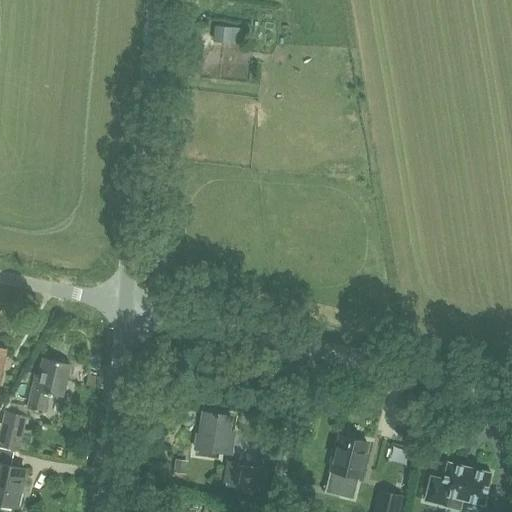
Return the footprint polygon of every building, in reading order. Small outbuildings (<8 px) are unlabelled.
[(214,41),(230,42),(231,27),(215,25),(214,41)] [(28,409),(44,412),(48,393),(61,396),(68,363),(43,358),(39,376),(35,375),(28,409)] [(193,450),(233,457),(237,431),(231,430),(234,416),(201,411),(198,433),(196,432),(193,450)] [(0,445),(18,450),(25,418),(4,413),(0,430),(0,445)] [(332,452),(330,460),(331,464),(330,469),(326,488),(339,491),(338,494),(352,497),(356,481),(354,480),(355,475),(358,476),(366,441),(339,434),(335,450),(332,452)] [(0,504),(15,508),(24,469),(10,466),(14,451),(0,448),(0,504)] [(255,491),(259,468),(242,465),(242,463),(227,461),(223,483),(236,485),(235,488),(255,491)] [(447,495),(462,499),(481,503),(480,504),(482,504),(483,502),(490,475),(491,473),(489,472),(489,473),(449,462),(447,461),(447,463),(447,464),(443,479),(431,476),(425,499),(445,505),(447,495)] [(376,510),(375,511),(398,511),(402,495),(391,492),(381,490),(376,510)]
